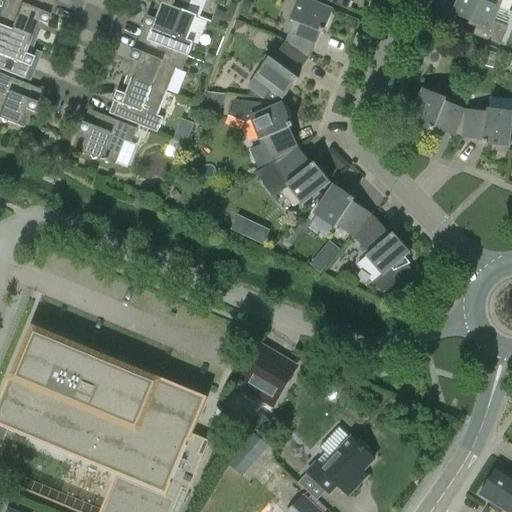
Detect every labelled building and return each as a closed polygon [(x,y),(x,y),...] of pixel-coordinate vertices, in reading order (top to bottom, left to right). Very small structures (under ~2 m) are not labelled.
[(3,0),(5,1),(0,12),(0,26),(34,40),(41,24),(44,25),(48,16),(47,15),(52,3),(43,0),(3,0)] [(198,45),(207,22),(153,0),(151,0),(157,2),(150,18),(147,16),(143,26),(144,26),(139,38),(187,57),(193,43),(198,45)] [(153,0),(207,22),(207,21),(198,17),(204,0),(153,0)] [(286,42),(285,42),(310,56),(312,52),(320,33),(323,34),(332,11),(305,0),(298,0),(290,21),(293,22),(286,42)] [(350,0),(321,0),(347,10),(350,0)] [(499,8),(478,0),(458,0),(453,15),(477,25),(472,36),(499,47),(507,27),(493,22),(499,8)] [(478,0),(499,8),(501,0),(478,0)] [(34,40),(0,26),(0,70),(22,79),(27,67),(28,67),(32,58),(28,56),(34,40)] [(182,71),(187,57),(139,38),(135,50),(133,50),(130,59),(133,61),(127,77),(166,93),(175,69),(182,71)] [(308,60),(310,56),(285,42),(285,43),(272,60),(269,58),(247,87),(263,99),(270,89),(283,99),(298,79),(295,77),(308,60)] [(35,103),(39,91),(0,75),(0,120),(2,124),(6,122),(22,128),(28,112),(32,113),(36,103),(35,103)] [(157,116),(166,93),(127,77),(120,93),(117,92),(113,102),(114,102),(109,114),(157,133),(163,119),(157,116)] [(458,138),(465,111),(445,103),(446,99),(423,90),(419,100),(415,99),(404,113),(412,117),(409,123),(433,132),(434,129),(454,137),(458,138)] [(273,163),(298,148),(289,128),(292,127),(282,104),(264,112),(259,102),(235,99),(231,109),(229,108),(227,114),(243,120),(250,118),(260,141),(263,139),(271,159),(273,163)] [(136,129),(88,110),(83,123),(82,122),(78,132),(82,133),(75,150),(91,156),(93,160),(97,159),(115,166),(124,141),(130,144),(136,129)] [(465,111),(458,138),(462,139),(483,142),(483,145),(508,148),(511,113),(511,112),(487,110),(487,113),(465,111)] [(273,197),(287,186),(302,205),(329,183),(314,163),(311,165),(298,149),(298,148),(273,163),(255,174),(273,197)] [(354,238),(373,217),(370,214),(352,202),(354,199),(333,185),(313,215),(334,229),(336,226),(354,238)] [(235,213),(228,228),(261,244),(268,229),(235,213)] [(376,220),(373,217),(354,238),(368,255),(366,257),(381,275),(372,283),(385,298),(413,273),(407,266),(410,264),(404,257),(409,253),(393,234),(390,236),(376,220)] [(328,239),(308,262),(318,271),(339,249),(328,239)] [(207,397),(31,324),(0,399),(0,425),(116,474),(99,511),(179,511),(209,441),(192,434),(207,397)] [(262,347),(238,387),(272,408),(296,368),(262,347)] [(242,477),(269,446),(253,432),(226,463),(242,477)] [(323,458),(314,467),(305,476),(327,497),(335,489),(346,499),(365,479),(361,475),(372,463),(349,441),(328,464),(323,458)] [(511,511),(511,477),(498,468),(480,496),(505,511),(511,511)] [(308,511),(300,503),(290,511),(308,511)]
